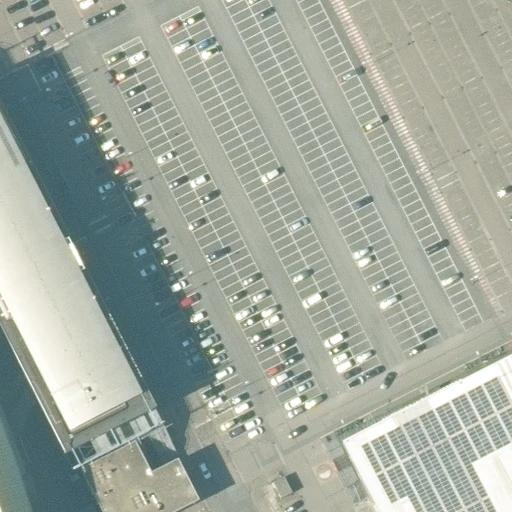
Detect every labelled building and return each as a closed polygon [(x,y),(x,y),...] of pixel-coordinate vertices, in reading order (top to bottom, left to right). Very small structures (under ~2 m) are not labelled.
[(154,412),(0,110),(0,335),(62,459),(154,412)] [(511,511),(511,358),(340,446),(373,511),(511,511)] [(0,511),(41,511),(40,507),(27,463),(0,399),(0,511)] [(133,445),(79,473),(86,486),(98,511),(180,511),(197,503),(176,462),(149,476),(133,445)] [(291,494),(283,479),(272,484),(280,500),(291,494)]
